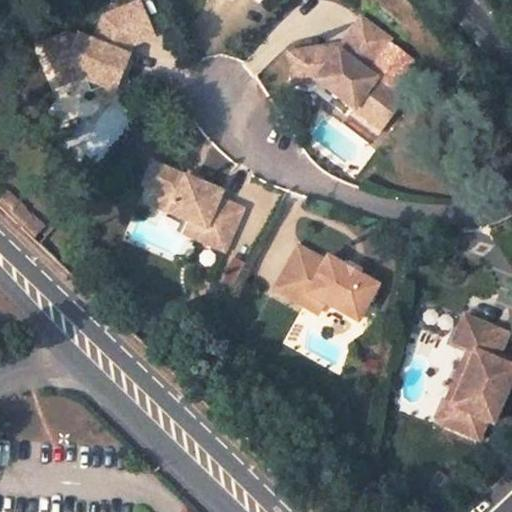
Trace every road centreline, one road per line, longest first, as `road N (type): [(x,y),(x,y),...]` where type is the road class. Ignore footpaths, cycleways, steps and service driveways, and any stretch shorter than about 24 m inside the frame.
road 1 (tertiary): [(277,511),(0,246)]
road 2 (tertiary): [(0,265),(66,364),(225,511)]
